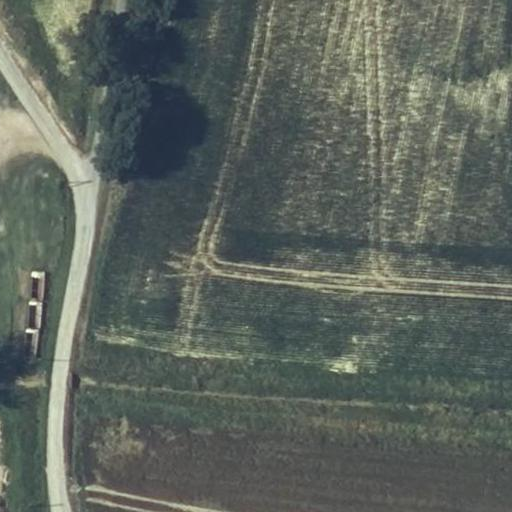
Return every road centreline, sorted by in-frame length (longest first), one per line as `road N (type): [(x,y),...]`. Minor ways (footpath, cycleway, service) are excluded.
road 1 (unclassified): [(122,0),(62,363),(58,511)]
road 2 (track): [(0,229),(33,109)]
